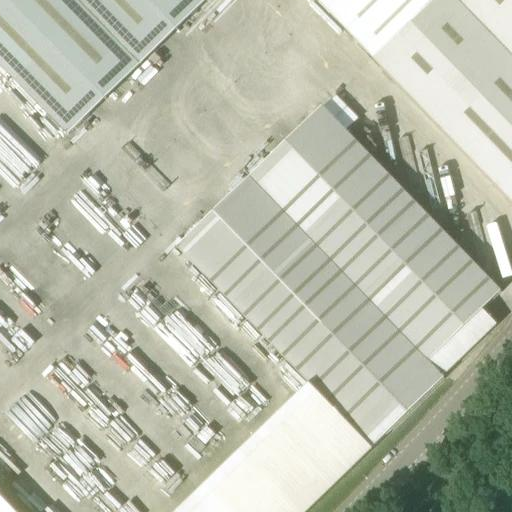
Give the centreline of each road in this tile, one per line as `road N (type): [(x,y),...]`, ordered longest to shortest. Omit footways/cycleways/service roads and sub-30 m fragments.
road 1 (unclassified): [(511,244),(266,0)]
road 2 (unclassified): [(358,511),(511,349)]
